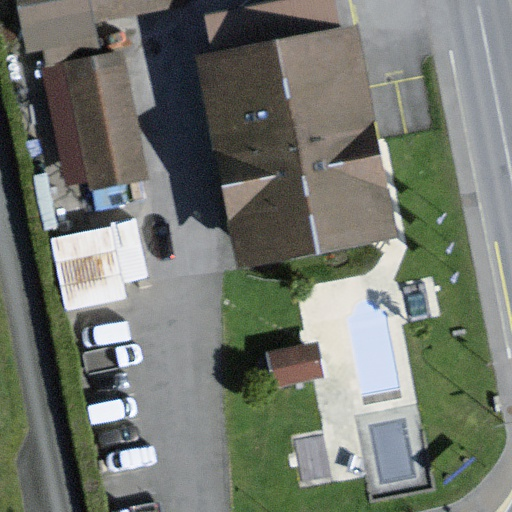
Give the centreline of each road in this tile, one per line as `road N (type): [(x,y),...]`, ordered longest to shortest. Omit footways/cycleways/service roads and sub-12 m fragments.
road 1 (residential): [(0,179),(67,511)]
road 2 (residential): [(511,179),(477,0)]
